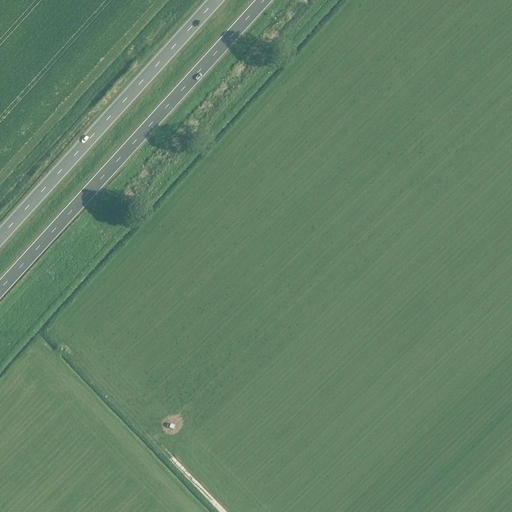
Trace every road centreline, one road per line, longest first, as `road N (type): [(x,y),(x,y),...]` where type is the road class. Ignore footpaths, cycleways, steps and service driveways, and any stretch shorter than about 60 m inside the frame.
road 1 (trunk): [(0,285),(259,0)]
road 2 (trunk): [(218,0),(0,239)]
